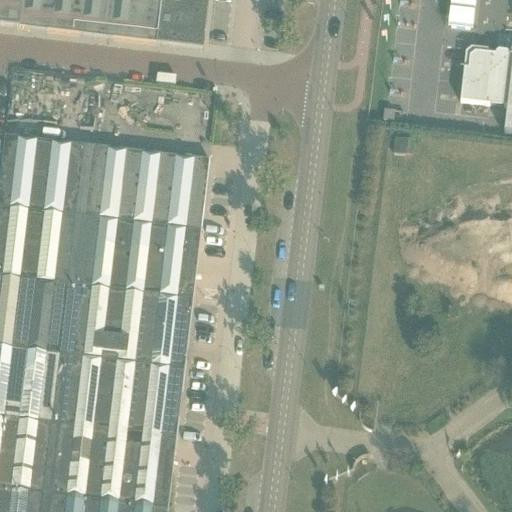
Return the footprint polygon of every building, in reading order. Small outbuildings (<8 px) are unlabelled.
[(0,0),(0,28),(203,53),(204,51),(204,44),(208,0),(0,0)] [(448,0),(445,28),(470,32),(474,0),(448,0)] [(507,111),(511,67),(511,59),(510,59),(509,60),(475,56),(469,61),(468,73),(464,72),(460,105),(506,111),(507,111)] [(511,138),(511,67),(507,111),(506,111),(503,138),(511,138)] [(393,124),(394,114),(384,113),(383,123),(393,124)] [(0,211),(80,221),(89,149),(5,140),(0,179),(0,211)] [(201,235),(210,164),(89,149),(80,221),(84,221),(201,235)] [(0,279),(76,288),(84,221),(80,221),(0,211),(0,279)] [(193,303),(201,235),(84,221),(76,288),(193,303)] [(0,350),(67,359),(76,288),(0,279),(0,350)] [(185,373),(193,303),(76,288),(67,359),(185,373)] [(203,300),(204,290),(197,289),(196,299),(203,300)] [(0,418),(60,426),(67,359),(0,350),(0,418)] [(177,440),(185,373),(67,359),(60,426),(177,440)] [(51,498),(60,426),(0,418),(0,491),(47,497),(47,498),(51,498)] [(168,511),(174,459),(177,440),(60,426),(51,498),(168,511)] [(167,511),(168,511),(51,498),(47,498),(47,497),(0,491),(0,511),(167,511)]
